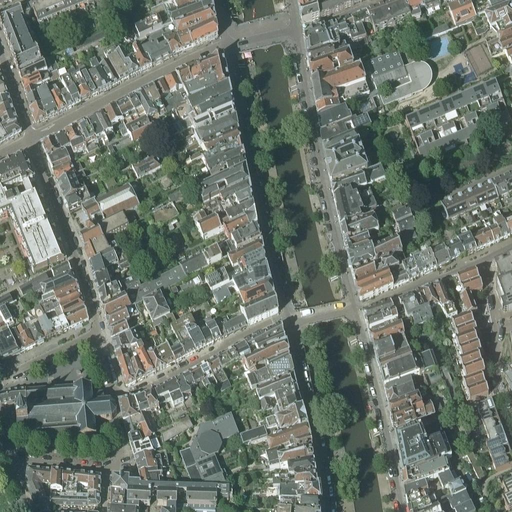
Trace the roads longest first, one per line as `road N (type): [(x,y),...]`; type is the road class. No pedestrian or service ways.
road 1 (residential): [(354,310),(294,32)]
road 2 (residential): [(226,45),(288,319)]
road 3 (residential): [(92,338),(121,398),(288,319)]
road 4 (residential): [(30,138),(226,45)]
road 5 (residential): [(30,138),(75,258),(92,338)]
road 6 (residential): [(288,319),(327,511)]
road 7 (residential): [(120,424),(112,469),(5,461)]
road 8 (residential): [(481,261),(354,310)]
road 9 (residential): [(387,439),(354,310)]
road 10 (residential): [(387,439),(503,394)]
